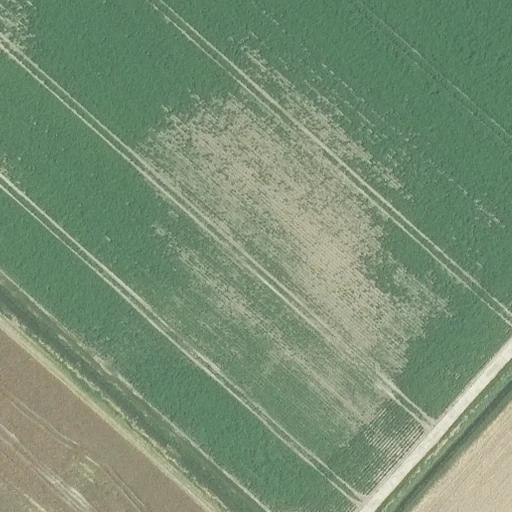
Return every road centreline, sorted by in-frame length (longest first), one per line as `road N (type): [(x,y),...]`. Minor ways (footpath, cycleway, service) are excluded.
road 1 (track): [(0,308),(220,511)]
road 2 (track): [(367,511),(511,350)]
